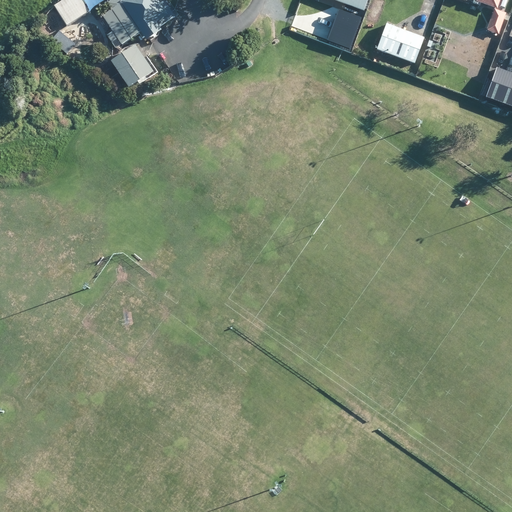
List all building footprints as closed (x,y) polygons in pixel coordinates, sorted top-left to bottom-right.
[(70,26),(93,11),(85,0),(67,0),(57,7),(70,26)] [(177,15),(166,0),(115,0),(111,3),(115,9),(106,15),(116,32),(110,36),(115,43),(122,39),(125,45),(143,34),(146,39),(149,37),(151,41),(166,31),(164,26),(178,17),(177,15)] [(460,0),(464,1),(464,0),(470,0),(470,3),(475,4),(475,2),(477,3),(484,6),(493,9),(496,0),(460,0)] [(504,13),(496,11),(492,9),(488,21),(487,24),(484,30),(494,34),(493,35),(492,35),(490,41),(492,42),(498,44),(501,35),(496,34),(504,13)] [(341,22),(338,21),(327,17),(328,15),(321,12),(320,14),(316,12),(308,33),(338,45),(346,24),(341,22)] [(65,33),(62,31),(45,17),(37,27),(69,54),(78,44),(65,33)] [(390,27),(386,25),(383,24),(380,34),(377,41),(374,50),(412,64),(421,39),(392,27),(390,27)] [(511,25),(509,24),(506,31),(495,61),(511,67),(511,25)] [(289,31),(305,38),(307,33),(291,26),(289,31)] [(160,73),(146,54),(140,46),(118,62),(136,89),(145,83),(146,85),(153,80),(152,79),(160,73)] [(98,69),(92,64),(89,69),(95,73),(98,69)] [(489,81),(496,83),(499,76),(492,74),(489,81)] [(491,92),(487,91),(483,89),(480,97),(487,100),(491,92)]
